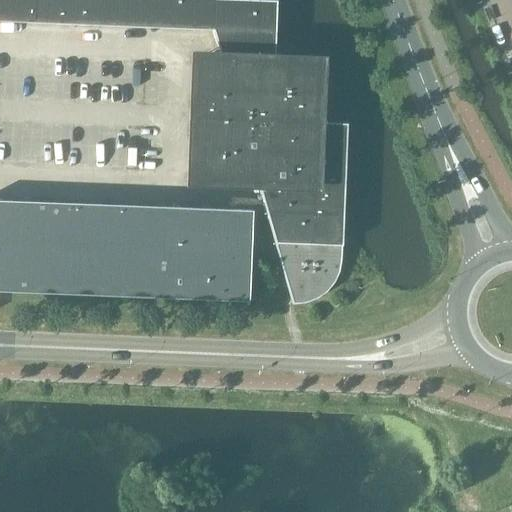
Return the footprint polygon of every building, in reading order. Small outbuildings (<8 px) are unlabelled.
[(0,0),(0,22),(124,27),(124,0),(0,0)] [(221,60),(274,61),(275,0),(124,0),(124,27),(212,31),(221,60)] [(260,197),(292,305),(301,304),(314,301),(321,297),(328,292),(331,290),(334,284),(337,277),(340,270),(345,124),(316,123),(319,83),(301,61),(274,61),(221,60),(220,66),(199,65),(195,186),(226,187),(226,195),(260,197)] [(25,248),(26,202),(0,201),(0,292),(68,295),(70,250),(25,248)] [(70,250),(71,204),(26,202),(25,248),(70,250)] [(113,297),(116,206),(71,204),(70,250),(68,295),(113,297)] [(158,299),(161,208),(116,206),(113,297),(158,299)] [(203,300),(206,209),(161,208),(158,299),(203,300)] [(206,209),(203,300),(248,302),(252,211),(206,209)]
